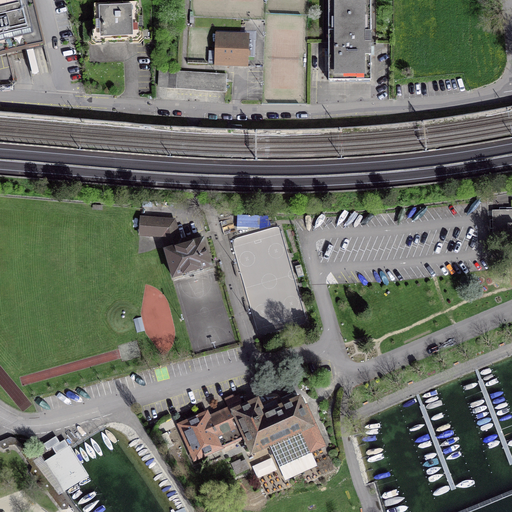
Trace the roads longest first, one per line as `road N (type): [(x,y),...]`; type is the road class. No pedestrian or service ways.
road 1 (residential): [(0,96),(332,110),(466,99),(511,87)]
road 2 (motorway): [(0,165),(293,182),(511,160)]
road 3 (motorway): [(511,148),(296,170),(0,154)]
road 4 (residential): [(0,416),(29,426),(63,420),(334,342),(348,378)]
